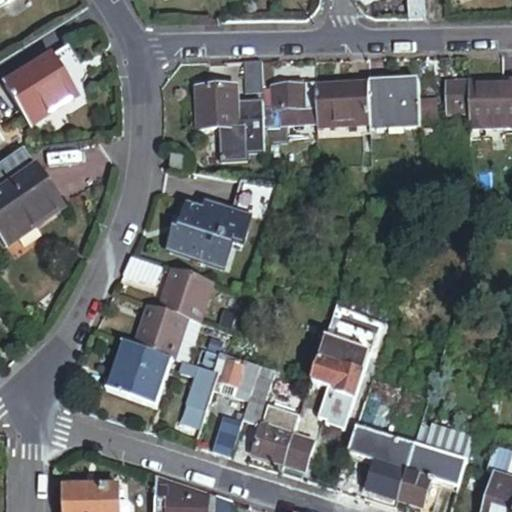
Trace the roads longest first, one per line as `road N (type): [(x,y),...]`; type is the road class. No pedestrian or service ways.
road 1 (residential): [(32,389),(80,321),(131,213),(152,128),(136,48)]
road 2 (residential): [(33,423),(316,511)]
road 3 (residential): [(136,48),(347,41)]
road 4 (residential): [(347,41),(511,37)]
